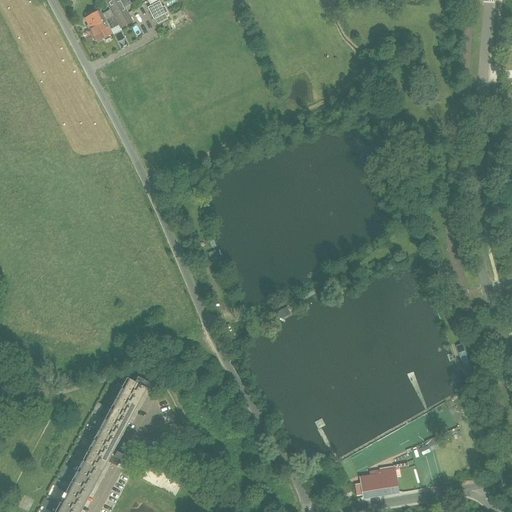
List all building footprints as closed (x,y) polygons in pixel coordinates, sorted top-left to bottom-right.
[(120,0),(105,0),(111,10),(109,11),(113,17),(119,13),(121,17),(127,13),(120,0)] [(153,20),(154,19),(165,13),(159,1),(150,6),(147,8),(153,20)] [(86,18),(85,19),(90,29),(113,17),(109,11),(102,14),(100,11),(94,14),(92,12),(90,11),(86,14),(85,16),(86,18)] [(119,13),(113,17),(90,29),(94,36),(92,37),(95,42),(97,41),(97,42),(104,38),(105,40),(111,38),(110,35),(113,34),(110,29),(119,24),(121,28),(132,22),(127,13),(121,17),(119,13)] [(165,13),(154,19),(157,25),(168,20),(165,13)] [(212,261),(215,269),(222,266),(219,258),(212,261)] [(282,315),(282,316),(289,312),(286,308),(280,311),(282,315)] [(464,343),(457,346),(467,375),(474,372),(464,343)] [(129,379),(58,511),(80,511),(110,458),(117,464),(120,460),(123,455),(117,452),(116,453),(114,451),(147,389),(146,388),(149,383),(138,377),(135,382),(129,379)] [(360,484),(356,485),(358,496),(362,495),(362,498),(363,498),(365,497),(398,491),(396,478),(394,468),(377,471),(378,473),(359,477),(360,484)]
